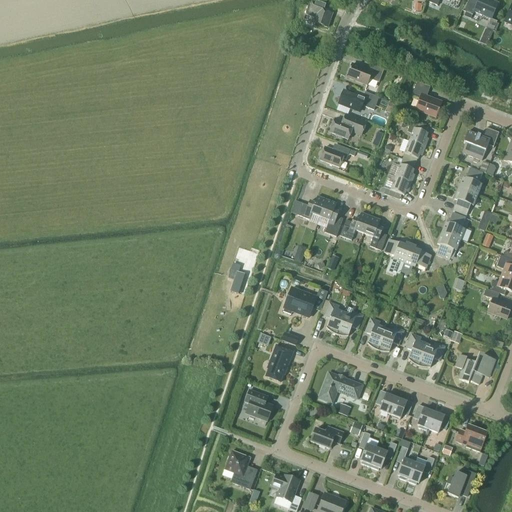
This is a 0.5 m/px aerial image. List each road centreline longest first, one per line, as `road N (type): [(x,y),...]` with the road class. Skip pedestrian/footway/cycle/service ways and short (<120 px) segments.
road 1 (residential): [(511,124),(458,110),(422,200),(409,212),(294,169),(357,0)]
road 2 (track): [(294,169),(178,511)]
road 3 (residential): [(490,414),(317,349),(278,449)]
road 4 (residential): [(436,511),(278,449)]
